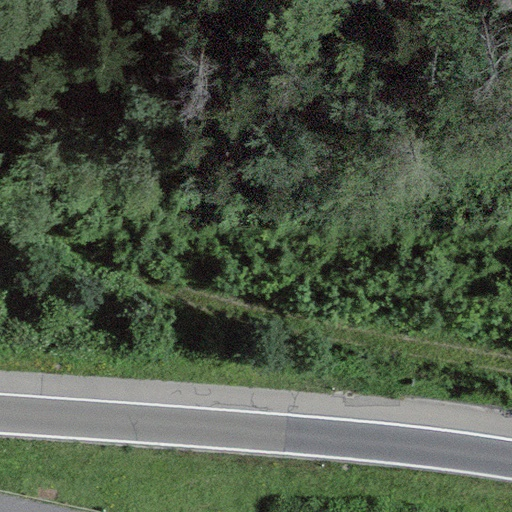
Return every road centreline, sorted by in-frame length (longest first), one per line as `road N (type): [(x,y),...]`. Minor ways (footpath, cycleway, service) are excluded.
road 1 (track): [(511,364),(339,336),(182,296),(87,252),(0,192)]
road 2 (motorway): [(511,460),(331,437),(0,414)]
